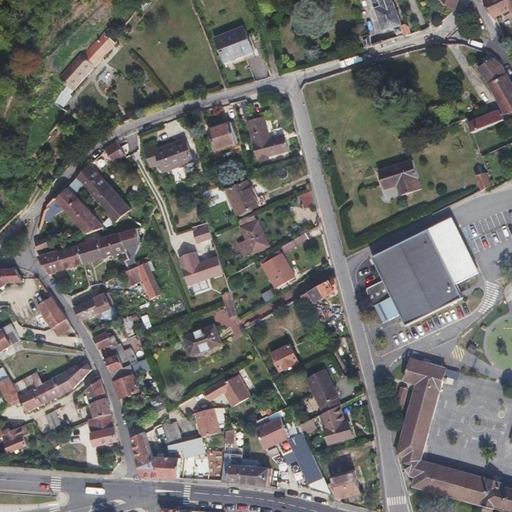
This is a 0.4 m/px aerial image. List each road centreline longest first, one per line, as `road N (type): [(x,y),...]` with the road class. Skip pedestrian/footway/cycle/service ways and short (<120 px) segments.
road 1 (residential): [(285,80),(399,511)]
road 2 (residential): [(139,489),(98,358),(29,251),(46,204)]
road 3 (residential): [(285,80),(122,130),(46,204)]
road 4 (residential): [(464,0),(443,30),(285,80)]
road 5 (primary): [(318,511),(256,497),(139,489)]
road 6 (primary): [(139,489),(0,480)]
